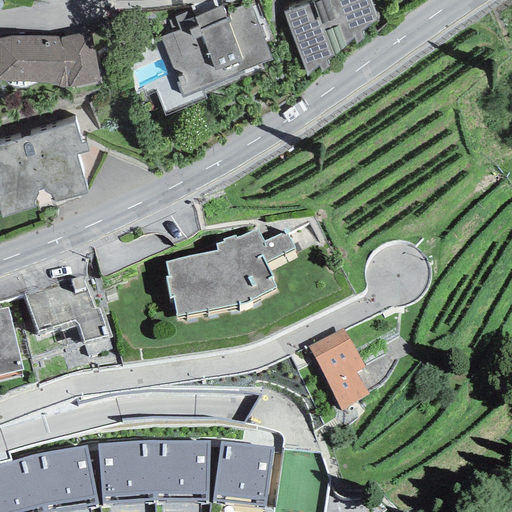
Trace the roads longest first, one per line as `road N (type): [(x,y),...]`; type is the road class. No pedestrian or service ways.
road 1 (secondary): [(0,258),(189,178),(455,0)]
road 2 (residential): [(0,413),(75,385),(263,356),(370,303),(400,277)]
road 3 (unknown): [(400,277),(511,163)]
